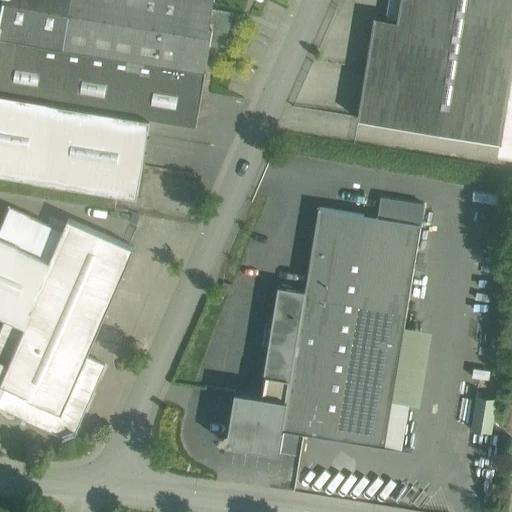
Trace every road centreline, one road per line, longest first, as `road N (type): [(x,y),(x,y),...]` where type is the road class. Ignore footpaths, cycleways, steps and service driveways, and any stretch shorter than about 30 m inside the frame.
road 1 (residential): [(96,491),(317,0)]
road 2 (unclassified): [(96,491),(235,511)]
